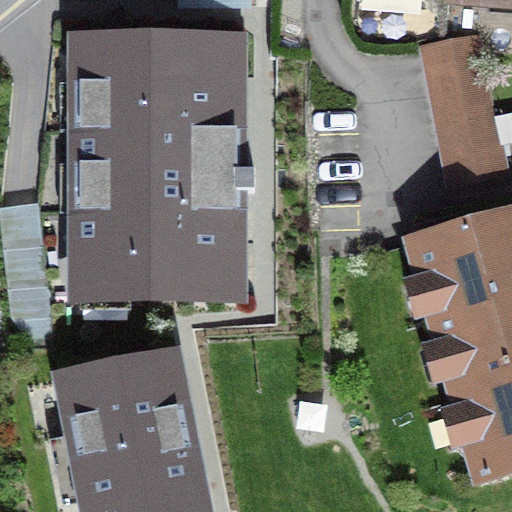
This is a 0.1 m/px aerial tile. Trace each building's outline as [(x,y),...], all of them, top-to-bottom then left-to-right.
[(511,0),(454,0),(454,11),(511,13),(511,0)] [(238,43),(78,43),(77,291),(237,292),(238,43)] [(482,46),(421,58),(448,197),(509,186),(482,46)] [(485,491),(511,483),(511,217),(415,245),(485,491)] [(173,356),(60,379),(86,511),(188,511),(204,509),(173,356)]
